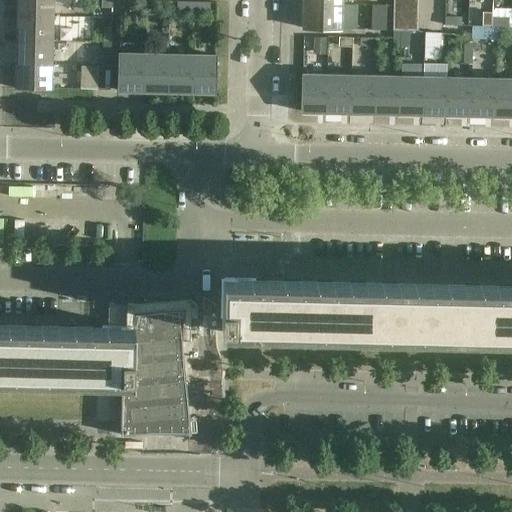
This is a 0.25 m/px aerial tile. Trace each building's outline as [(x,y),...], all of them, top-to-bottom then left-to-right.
[(16,0),(16,15),(54,16),(54,0),(16,0)] [(121,0),(121,16),(129,16),(129,0),(121,0)] [(177,10),(193,10),(193,2),(177,2),(177,10)] [(209,3),(193,2),(193,10),(209,11),(209,3)] [(342,5),(304,4),(303,28),(341,29),(342,5)] [(394,6),(393,18),(418,19),(419,7),(394,6)] [(492,10),(492,17),(492,26),(497,26),(510,26),(510,17),(499,17),(500,10),(492,10)] [(16,15),(16,39),(53,40),(54,16),(16,15)] [(475,26),(480,26),(492,26),(492,17),(476,16),(475,26)] [(445,25),(461,25),(461,17),(445,17),(445,25)] [(418,19),(393,18),(393,30),(418,31),(418,19)] [(497,26),(497,35),(511,35),(511,25),(510,26),(497,26)] [(497,35),(497,26),(492,26),(480,26),(480,35),(497,35)] [(457,42),(473,42),(473,34),(457,33),(457,42)] [(16,39),(15,63),(53,64),(53,40),(16,39)] [(103,64),(111,65),(112,42),(104,42),(103,64)] [(414,63),(430,69),(434,58),(418,51),(414,63)] [(118,90),(142,91),(143,53),(119,53),(118,90)] [(142,91),(166,92),(167,54),(143,53),(142,91)] [(166,92),(190,92),(191,55),(167,54),(166,92)] [(191,55),(190,92),(215,93),(216,55),(191,55)] [(53,64),(15,63),(15,88),(52,89),(53,64)] [(98,89),(99,89),(110,89),(111,65),(98,65),(97,89),(98,89)] [(301,111),(325,112),(326,74),(302,74),(301,111)] [(325,112),(350,113),(351,75),(326,74),(325,112)] [(350,113),(374,113),(375,75),(351,75),(350,113)] [(374,113),(397,114),(398,76),(375,75),(374,113)] [(397,114),(421,114),(422,76),(398,76),(397,114)] [(421,114),(446,115),(447,77),(422,76),(421,114)] [(446,115),(470,115),(471,77),(447,77),(446,115)] [(470,115),(493,116),(494,78),(471,77),(470,115)] [(493,116),(511,116),(511,78),(494,78),(493,116)] [(240,331),(433,335),(434,284),(224,279),(222,332),(223,332),(223,331),(240,331)] [(511,286),(434,284),(433,335),(511,337),(511,286)] [(133,379),(122,379),(121,435),(147,432),(147,430),(186,427),(178,339),(182,339),(183,308),(123,313),(123,328),(135,329),(133,379)] [(0,376),(98,378),(122,379),(133,379),(135,329),(123,328),(123,333),(102,333),(102,328),(0,325),(0,376)]
